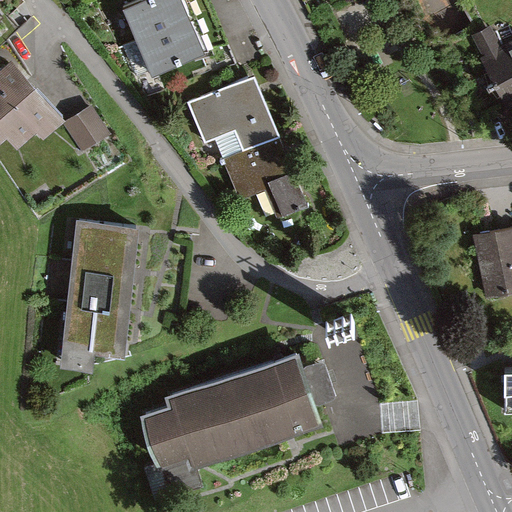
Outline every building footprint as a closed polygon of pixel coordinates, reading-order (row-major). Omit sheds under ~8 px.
[(191,19),(183,0),(145,0),(125,9),(139,41),(191,19)] [(511,104),(511,31),(500,38),(488,17),(461,32),(503,109),(511,104)] [(206,51),(191,19),(139,41),(153,74),(206,51)] [(12,66),(0,76),(0,139),(1,140),(7,135),(18,147),(38,130),(42,135),(60,120),(12,66)] [(242,151),(278,137),(255,78),(189,103),(204,141),(234,130),(242,151)] [(105,133),(90,110),(67,125),(83,148),(105,133)] [(278,137),(242,151),(225,157),(240,194),(269,183),(281,214),(304,205),(278,137)] [(485,296),(511,290),(511,222),(473,230),(485,296)] [(131,270),(135,229),(79,223),(74,264),(131,270)] [(126,311),(131,270),(74,264),(70,304),(126,311)] [(330,332),(355,324),(346,296),(321,304),(330,332)] [(122,352),(126,311),(70,304),(65,345),(122,352)] [(182,463),(312,419),(306,403),(329,395),(316,359),(296,366),(289,347),(158,392),(161,402),(135,410),(153,463),(179,454),(182,463)]
